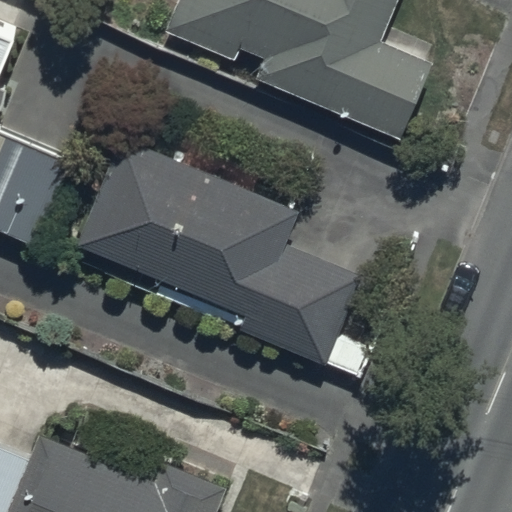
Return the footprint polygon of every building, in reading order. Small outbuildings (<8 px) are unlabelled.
[(178,0),(165,31),(235,61),(240,49),(263,60),(254,80),(398,143),(434,60),(384,39),(401,0),(178,0)] [(0,32),(0,73),(15,39),(0,32)] [(71,163),(0,132),(0,232),(35,247),(71,163)] [(298,209),(123,135),(79,242),(246,312),(240,327),(361,378),(373,350),(339,336),(364,276),(284,243),(298,209)] [(0,511),(214,511),(225,489),(156,460),(148,479),(40,432),(29,458),(0,445),(0,511)]
